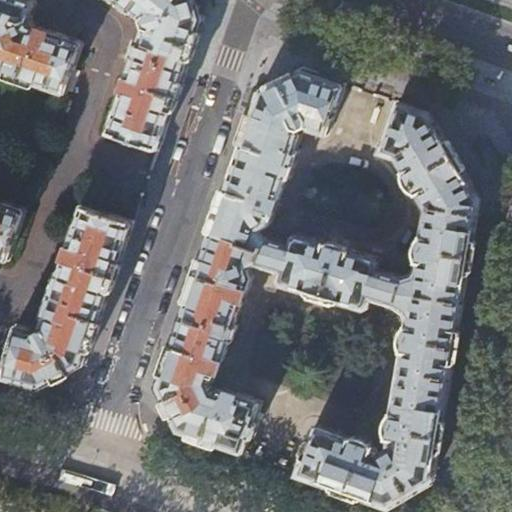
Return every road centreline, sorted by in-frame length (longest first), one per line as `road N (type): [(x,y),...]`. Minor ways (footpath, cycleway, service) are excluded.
road 1 (residential): [(92,463),(251,0)]
road 2 (tertiary): [(236,511),(92,463)]
road 3 (primary): [(376,0),(511,48)]
